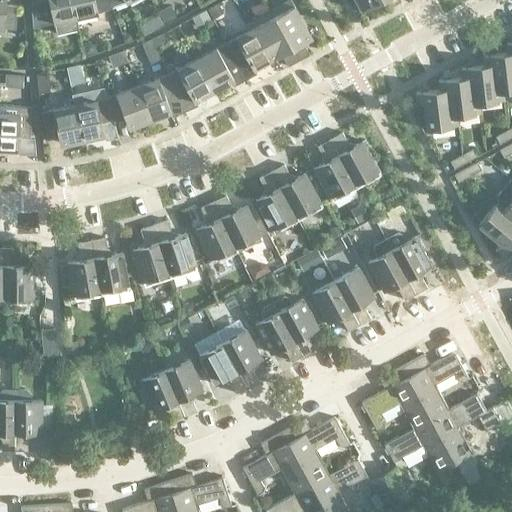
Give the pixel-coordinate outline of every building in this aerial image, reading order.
[(0,0),(0,27),(14,29),(15,4),(4,4),(4,0),(0,0)] [(77,29),(75,17),(70,0),(40,0),(30,3),(32,27),(54,22),(56,34),(77,29)] [(70,0),(75,17),(97,12),(111,7),(108,0),(70,0)] [(290,0),(287,0),(270,9),(298,60),(309,54),(301,40),(309,35),(290,0)] [(380,0),(355,0),(361,11),(380,0)] [(207,8),(212,18),(224,12),(219,2),(207,8)] [(169,4),(157,11),(163,22),(175,16),(169,4)] [(298,60),(270,9),(250,20),(253,27),(254,26),(271,56),(279,51),(287,66),(298,60)] [(204,10),(189,18),(195,28),(209,20),(204,10)] [(254,26),(253,27),(225,42),(245,79),(255,74),(252,69),(264,62),(263,60),(271,56),(254,26)] [(159,34),(150,38),(154,47),(155,48),(164,44),(159,34)] [(150,38),(139,43),(144,52),(154,47),(150,38)] [(87,42),(81,43),(84,54),(94,52),(93,46),(87,42)] [(245,79),(225,42),(195,58),(213,90),(224,84),(223,82),(231,77),(235,85),(245,79)] [(511,51),(507,52),(507,51),(483,54),(484,64),(491,64),(494,91),(501,90),(501,91),(511,89),(511,51)] [(213,90),(195,58),(176,69),(166,73),(184,112),(196,106),(192,99),(201,94),(202,96),(213,90)] [(484,64),(460,67),(461,76),(461,77),(468,76),(472,103),(478,103),(479,103),(502,100),(501,91),(501,90),(494,91),(491,64),(484,64)] [(36,73),(37,93),(49,92),(48,72),(36,73)] [(184,112),(166,73),(157,77),(136,85),(149,119),(160,115),(160,113),(169,109),(172,117),(184,112)] [(22,75),(4,74),(3,87),(22,88),(22,75)] [(461,77),(461,76),(437,79),(438,89),(439,89),(445,88),(449,116),(456,115),(480,113),(479,103),(478,103),(472,103),(468,76),(461,77)] [(149,119),(136,85),(115,93),(105,96),(112,120),(124,116),(127,125),(137,122),(137,124),(149,119)] [(439,89),(438,89),(415,92),(416,102),(422,102),(426,129),(457,125),(456,115),(449,116),(445,88),(439,89)] [(112,120),(105,96),(96,99),(74,104),(82,140),(94,137),(93,135),(103,132),(101,123),(112,120)] [(82,140),(74,104),(41,112),(46,135),(57,133),(59,142),(69,140),(69,142),(82,140)] [(0,105),(0,148),(7,149),(7,147),(17,147),(18,138),(29,138),(31,107),(0,105)] [(510,137),(506,129),(494,136),(499,143),(510,137)] [(341,132),(329,138),(356,187),(371,179),(372,176),(372,174),(377,171),(379,175),(380,174),(361,140),(349,147),(341,132)] [(356,187),(329,138),(316,145),(325,160),(313,167),(331,201),(332,200),(331,197),(336,194),(337,195),(340,196),(356,187)] [(511,151),(511,146),(510,143),(498,149),(502,157),(511,151)] [(472,148),(461,154),(465,162),(476,156),(472,148)] [(465,162),(461,154),(449,160),(453,168),(465,162)] [(480,169),(476,161),(464,168),(469,175),(480,169)] [(283,164),(270,170),(297,219),(313,211),(314,208),(313,206),(319,203),(321,207),(322,206),(303,172),(291,179),(283,164)] [(469,175),(464,168),(453,174),(457,182),(469,175)] [(297,219),(270,170),(258,177),(266,192),(254,199),(273,233),(274,232),(272,229),(278,226),(278,227),(281,228),(297,219)] [(225,194),(212,200),(236,251),(252,243),(254,240),(253,239),(259,236),(260,240),(261,239),(245,204),(232,210),(225,194)] [(511,196),(505,205),(501,211),(511,220),(511,196)] [(503,253),(511,242),(511,220),(501,211),(505,205),(498,199),(477,224),(499,241),(495,246),(503,253)] [(236,251),(212,200),(199,206),(207,222),(194,228),(211,263),(212,262),(211,259),(216,256),(217,257),(220,259),(236,251)] [(356,224),(368,218),(364,211),(353,217),(356,224)] [(166,220),(153,224),(170,277),(185,272),(186,275),(192,278),(199,276),(184,232),(171,236),(166,220)] [(170,277),(153,224),(139,228),(144,244),(131,249),(143,286),(144,285),(143,282),(149,280),(149,281),(152,283),(170,277)] [(340,234),(335,225),(327,229),(332,238),(340,234)] [(396,232),(384,238),(415,293),(426,287),(418,272),(430,265),(413,235),(404,240),(400,233),(396,232)] [(104,237),(90,239),(100,294),(118,291),(119,294),(121,297),(125,297),(128,296),(130,293),(130,289),(129,287),(127,286),(121,251),(107,254),(104,237)] [(415,293),(384,238),(373,244),(372,248),(376,256),(367,261),(383,291),(395,284),(403,299),(415,293)] [(100,294),(90,239),(76,242),(79,259),(66,261),(73,299),(74,299),(73,295),(80,294),(80,296),(83,298),(100,294)] [(329,242),(319,248),(325,260),(336,254),(329,242)] [(17,247),(3,247),(3,303),(21,303),(23,300),(23,299),(30,299),(30,303),(31,303),(31,264),(17,264),(17,247)] [(283,264),(295,258),(291,250),(285,249),(278,253),(283,264)] [(316,250),(310,253),(316,264),(321,261),(316,250)] [(252,281),(269,272),(265,264),(258,262),(245,269),(252,281)] [(357,266),(334,279),(358,324),(370,318),(361,303),(373,296),(357,266)] [(270,274),(260,280),(266,290),(276,285),(270,274)] [(358,324),(334,279),(310,292),(327,322),(339,315),(347,330),(358,324)] [(246,287),(233,294),(238,302),(250,296),(246,287)] [(283,295),(272,301),(302,355),(313,349),(305,334),(317,327),(301,297),(291,302),(288,296),(283,295)] [(231,296),(222,301),(227,310),(235,305),(231,296)] [(302,355),(272,301),(262,306),(260,312),(263,318),(254,323),(270,353),(282,346),(291,361),(302,355)] [(192,306),(185,303),(180,305),(183,316),(194,312),(192,306)] [(186,318),(178,322),(182,331),(191,327),(186,318)] [(54,327),(40,329),(42,354),(56,352),(54,327)] [(244,328),(221,341),(245,386),(257,380),(249,365),(261,358),(244,328)] [(163,329),(150,333),(154,343),(166,338),(163,329)] [(245,386),(221,341),(198,354),(214,384),(226,377),(234,392),(245,386)] [(15,344),(5,344),(5,354),(15,353),(15,344)] [(429,364),(423,353),(401,365),(430,419),(448,409),(447,408),(433,383),(453,372),(457,379),(462,381),(468,378),(453,351),(429,364)] [(188,358),(164,368),(184,415),(196,410),(189,395),(202,389),(188,358)] [(430,419),(401,365),(378,378),(384,388),(360,401),(375,428),(381,425),(382,421),(378,413),(398,402),(412,428),(430,419)] [(184,415),(164,368),(139,379),(143,387),(150,403),(153,410),(165,405),(172,420),(184,415)] [(143,387),(137,389),(144,405),(150,403),(143,387)] [(13,450),(14,388),(2,388),(0,389),(0,432),(0,450),(13,450)] [(26,388),(14,388),(13,450),(26,450),(26,432),(40,432),(40,398),(30,398),(30,392),(26,388)] [(476,393),(447,408),(448,409),(430,419),(453,461),(454,461),(467,454),(471,452),(457,425),(477,414),(485,429),(500,421),(503,426),(511,421),(511,411),(504,398),(485,409),(476,393)] [(310,429),(304,418),(282,431),(311,484),(328,474),(314,448),(334,437),(338,445),(343,446),(348,443),(334,416),(310,429)] [(453,461),(430,419),(412,428),(383,443),(393,460),(401,456),(404,461),(424,450),(436,471),(453,461)] [(311,484),(282,431),(259,443),(265,453),(241,467),(256,494),(262,490),(263,486),(259,478),(279,467),(293,493),(293,494),(311,484)] [(467,454),(454,461),(460,472),(473,464),(467,454)] [(357,458),(328,474),(311,484),(326,511),(348,511),(337,491),(366,475),(357,458)] [(395,465),(382,472),(394,494),(406,487),(395,465)] [(394,494),(382,472),(369,479),(381,501),(394,494)] [(195,484),(191,473),(167,480),(177,511),(198,511),(196,504),(217,497),(220,505),(224,507),(231,505),(221,476),(195,484)] [(177,511),(167,480),(143,488),(147,500),(121,508),(121,511),(177,511)] [(326,511),(311,484),(293,494),(293,493),(264,509),(265,511),(298,511),(302,510),(303,511),(326,511)] [(71,511),(71,502),(45,504),(45,511),(71,511)]
